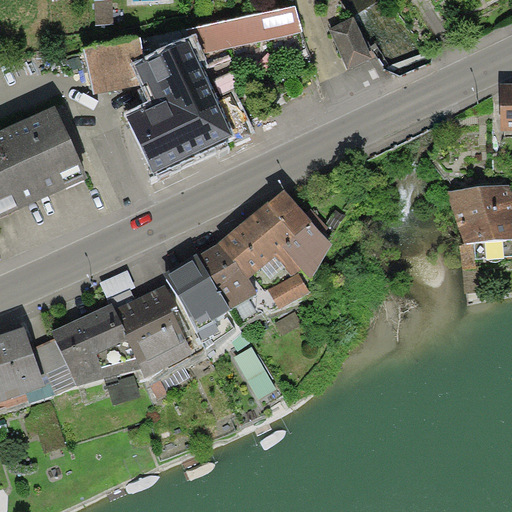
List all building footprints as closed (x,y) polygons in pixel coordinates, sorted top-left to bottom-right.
[(434,0),(442,10),(454,0),(434,0)] [(360,26),(335,37),(350,70),(375,59),(360,26)] [(160,73),(177,108),(138,126),(165,183),(255,141),(211,49),(160,73)] [(511,89),(503,89),(502,128),(511,127),(511,89)] [(60,115),(0,144),(0,220),(90,176),(60,115)] [(511,192),(465,200),(473,255),(511,249),(511,192)] [(352,253),(301,202),(267,226),(322,277),(332,289),(352,253)] [(322,277),(267,226),(237,249),(268,289),(292,272),(307,285),(322,277)] [(268,289),(237,249),(174,274),(178,283),(208,338),(277,301),(268,289)] [(208,338),(178,283),(129,299),(157,364),(212,341),(208,338)] [(157,364),(129,299),(68,322),(93,382),(157,364)] [(0,419),(69,397),(48,336),(0,352),(0,419)]
